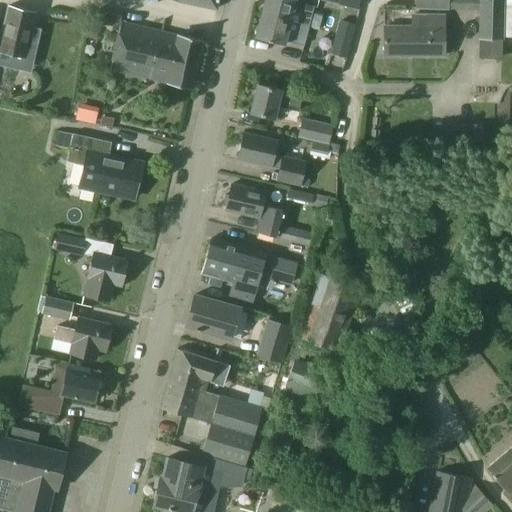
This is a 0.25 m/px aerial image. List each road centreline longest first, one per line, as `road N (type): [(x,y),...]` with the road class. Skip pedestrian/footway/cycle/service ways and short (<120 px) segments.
road 1 (residential): [(511,511),(473,459),(348,228),(340,195),(350,83),(228,52)]
road 2 (unclassified): [(114,511),(228,52)]
road 3 (residential): [(233,31),(81,0)]
